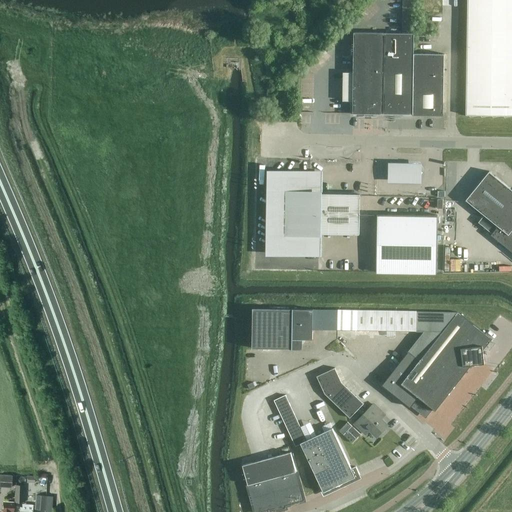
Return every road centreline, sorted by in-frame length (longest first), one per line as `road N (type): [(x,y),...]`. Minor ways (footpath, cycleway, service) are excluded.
road 1 (trunk): [(115,511),(63,342),(0,182)]
road 2 (unclassified): [(511,142),(283,139)]
